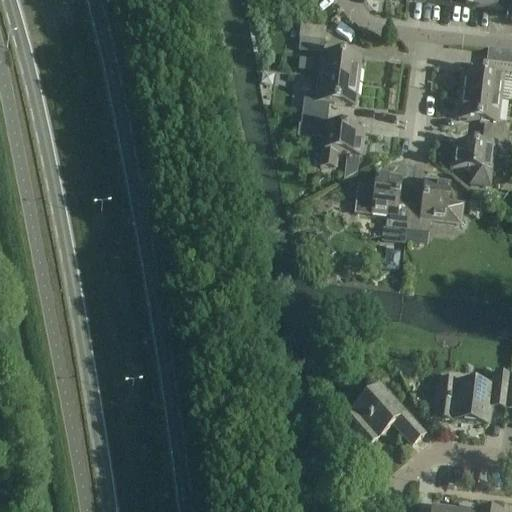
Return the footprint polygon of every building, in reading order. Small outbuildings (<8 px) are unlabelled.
[(495,11),(496,0),(464,0),(463,7),(495,11)] [(316,80),(357,85),(360,60),(322,56),(325,31),(299,27),(297,41),(299,41),(297,53),(319,56),(316,80)] [(461,97),(500,102),(503,79),(511,80),(511,66),(491,64),(489,76),(463,73),(461,97)] [(354,109),(357,85),(316,80),(314,103),(302,102),(299,128),(311,129),(310,140),(321,141),(322,129),(325,129),(328,106),(354,109)] [(497,125),(500,102),(461,97),(458,121),(483,125),(482,137),(508,140),(510,127),(497,125)] [(363,134),(325,129),(322,129),(321,141),(317,170),(336,172),(337,157),(360,160),(363,134)] [(507,153),(508,140),(482,137),(480,148),(455,145),(452,170),(471,172),(469,187),(489,190),(493,159),(506,161),(507,153)] [(406,234),(409,208),(397,207),(400,181),(375,178),(371,218),(385,220),(384,231),(406,234)] [(409,208),(406,234),(420,235),(427,236),(429,225),(460,229),(463,207),(446,204),(448,187),(424,184),(421,209),(409,208)] [(358,188),(355,211),(371,213),(373,201),(374,190),(358,188)] [(384,231),(383,243),(405,246),(406,234),(384,231)] [(406,234),(405,246),(406,246),(419,247),(420,235),(406,234)] [(318,239),(310,244),(322,264),(331,258),(318,239)] [(505,412),(509,378),(491,376),(489,389),(438,382),(435,404),(443,405),(441,422),(488,428),(490,410),(505,412)] [(424,437),(378,386),(343,418),(369,447),(391,428),(411,449),(424,437)]
